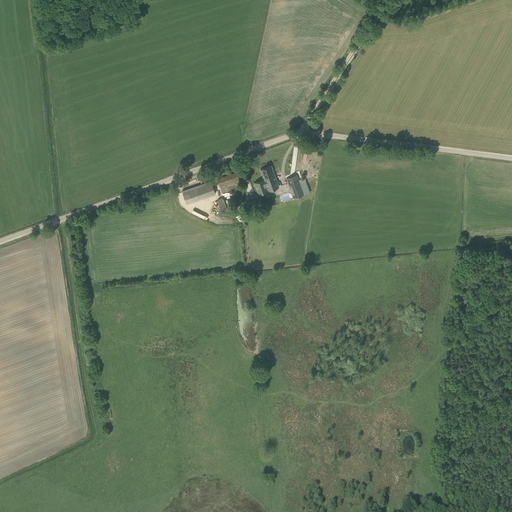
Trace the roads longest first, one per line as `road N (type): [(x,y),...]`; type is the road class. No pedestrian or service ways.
road 1 (tertiary): [(0,242),(298,133),(511,158)]
road 2 (track): [(386,0),(298,133)]
road 3 (track): [(0,487),(89,444),(94,417)]
